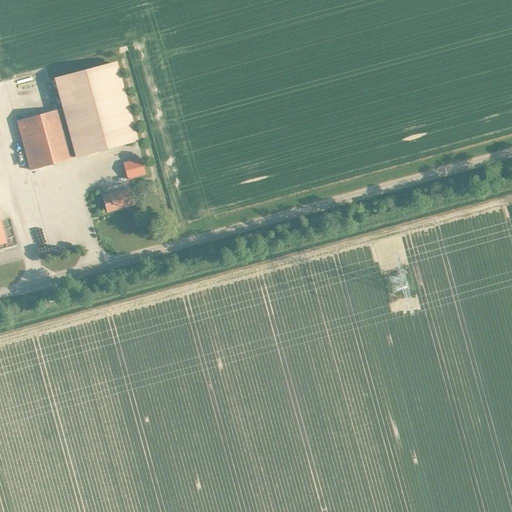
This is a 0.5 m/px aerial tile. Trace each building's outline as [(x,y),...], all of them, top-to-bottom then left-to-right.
[(60,108),(73,156),(131,140),(110,63),(44,81),(46,89),(54,87),(60,108)] [(17,103),(27,99),(23,88),(13,91),(16,98),(15,98),(17,103)] [(60,108),(32,116),(15,120),(28,168),(73,156),(60,108)] [(119,149),(123,153),(130,146),(126,142),(119,149)] [(135,160),(122,163),(125,176),(138,173),(135,160)] [(105,211),(133,203),(128,187),(101,195),(105,211)] [(0,238),(13,236),(7,216),(0,217),(0,238)] [(48,238),(49,243),(69,240),(66,221),(43,224),(45,238),(48,238)]
